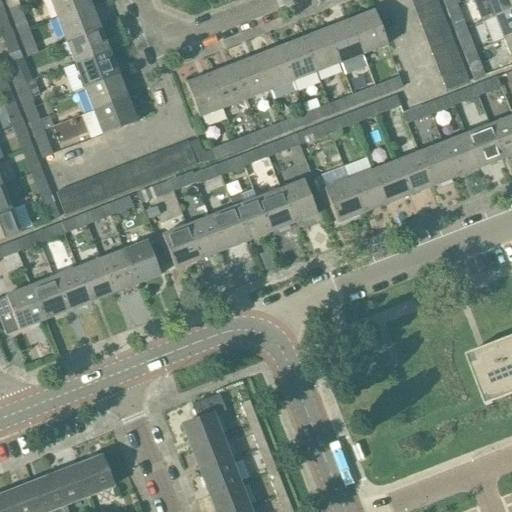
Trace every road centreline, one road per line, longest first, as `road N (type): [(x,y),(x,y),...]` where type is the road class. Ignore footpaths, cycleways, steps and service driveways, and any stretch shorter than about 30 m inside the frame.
road 1 (residential): [(263,334),(286,308),(511,221)]
road 2 (residential): [(343,511),(286,360),(263,334)]
road 3 (residential): [(141,0),(152,28),(169,39),(189,39),(286,0)]
road 4 (residential): [(115,374),(225,333),(263,334)]
road 5 (residential): [(167,511),(115,374)]
road 6 (residential): [(2,418),(115,374)]
